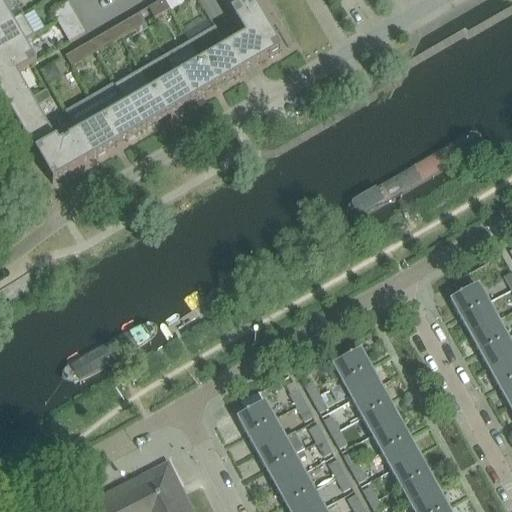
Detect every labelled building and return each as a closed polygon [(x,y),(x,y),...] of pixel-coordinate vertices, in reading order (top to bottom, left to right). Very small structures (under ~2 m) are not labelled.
[(179,0),(165,0),(164,1),(170,11),(171,13),(183,6),(179,0)] [(221,0),(230,15),(252,3),(250,0),(221,0)] [(153,21),(170,11),(164,1),(147,11),(153,21)] [(1,2),(0,2),(0,28),(12,22),(1,2)] [(230,15),(244,39),(235,44),(226,49),(241,76),(250,71),(281,53),(252,3),(230,15)] [(54,13),(53,17),(57,23),(73,14),(68,5),(54,13)] [(73,14),(57,23),(63,34),(79,25),(73,14)] [(139,15),(114,30),(120,40),(145,26),(139,15)] [(12,22),(0,28),(0,57),(25,43),(35,37),(22,16),(12,22)] [(96,54),(120,40),(114,30),(90,44),(96,54)] [(189,44),(216,91),(241,76),(226,49),(214,30),(189,44)] [(25,43),(0,57),(0,83),(16,74),(36,63),(25,43)] [(71,69),(96,54),(90,44),(65,58),(71,69)] [(164,59),(191,105),(216,91),(189,44),(164,59)] [(140,73),(166,119),(191,105),(164,59),(140,73)] [(54,65),(41,72),(47,84),(61,77),(54,65)] [(120,98),(141,134),(166,119),(140,73),(114,88),(120,98)] [(16,74),(0,83),(0,95),(13,118),(34,105),(36,108),(50,100),(45,92),(31,100),(16,74)] [(120,98),(96,111),(117,148),(141,134),(120,98)] [(31,149),(53,137),(36,108),(34,105),(13,118),(31,149)] [(71,126),(92,162),(117,148),(96,111),(71,126)] [(67,118),(58,124),(62,131),(71,126),(67,118)] [(62,131),(53,137),(31,149),(52,185),(92,162),(71,126),(62,131)] [(475,159),(480,137),(469,133),(343,207),(343,222),(356,225),(475,159)] [(450,302),(460,320),(486,306),(476,288),(460,297),(450,302)] [(486,306),(460,320),(470,337),(496,323),(486,306)] [(470,337),(480,355),(505,341),(496,323),(470,337)] [(65,366),(58,381),(61,388),(78,389),(150,344),(155,339),(157,333),(154,326),(149,324),(143,325),(65,366)] [(489,373),(511,359),(511,352),(505,341),(480,355),(489,373)] [(342,385),(369,370),(359,353),(349,358),(333,367),(342,385)] [(511,359),(489,373),(499,390),(511,382),(511,359)] [(352,403),(379,388),(369,370),(342,385),(352,403)] [(511,382),(499,390),(509,408),(511,405),(511,382)] [(304,388),(312,402),(319,398),(312,384),(304,388)] [(362,420),(389,405),(379,388),(352,403),(362,420)] [(290,397),(297,410),(305,406),(297,392),(290,397)] [(327,411),(319,398),(312,402),(319,416),(327,411)] [(0,430),(15,422),(22,413),(24,405),(16,404),(5,405),(0,407),(0,430)] [(237,420),(247,438),(274,423),(264,405),(260,408),(245,416),(237,420)] [(372,438),(398,423),(389,405),(362,420),(372,438)] [(305,424),(312,420),(305,406),(297,410),(305,424)] [(331,419),(323,423),(331,437),(339,433),(331,419)] [(247,438),(257,455),(283,440),(274,423),(247,438)] [(381,455),(408,440),(398,423),(372,438),(381,455)] [(316,445),(324,441),(316,426),(308,431),(316,445)] [(346,446),(339,433),(331,437),(339,451),(346,446)] [(294,434),(283,440),(257,455),(266,473),(293,458),(304,452),(294,434)] [(391,473),(418,458),(408,440),(381,455),(391,473)] [(324,459),(331,454),(324,441),(316,445),(324,459)] [(351,454),(343,458),(351,472),(358,468),(351,454)] [(266,473),(276,490),(303,475),(293,458),(266,473)] [(401,490),(427,476),(418,458),(391,473),(401,490)] [(336,480),(343,476),(336,462),(328,466),(336,480)] [(191,511),(184,497),(180,489),(170,470),(168,467),(169,463),(168,463),(167,466),(164,468),(144,478),(143,478),(134,483),(98,501),(76,511),(191,511)] [(366,482),(358,468),(351,472),(358,486),(366,482)] [(276,490),(286,508),(313,493),(303,475),(276,490)] [(343,494),(351,489),(343,476),(336,480),(343,494)] [(410,508),(437,493),(427,476),(401,490),(410,508)] [(370,489),(362,493),(370,507),(378,503),(370,489)] [(286,508),(288,511),(319,511),(322,510),(313,493),(286,508)] [(412,511),(444,511),(447,511),(437,493),(410,508),(412,511)] [(353,511),(360,511),(363,511),(355,497),(347,501),(353,511)] [(382,511),(378,503),(370,507),(372,511),(382,511)]
